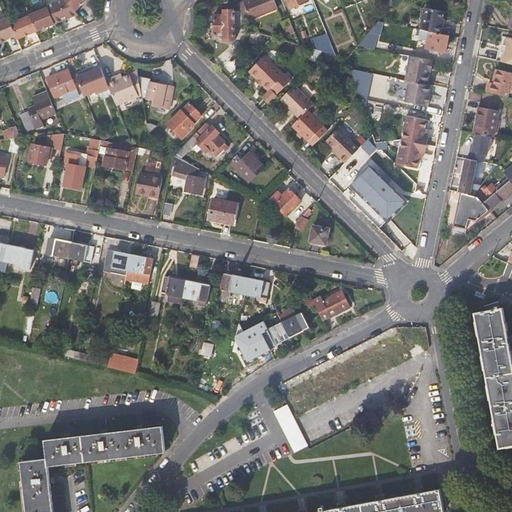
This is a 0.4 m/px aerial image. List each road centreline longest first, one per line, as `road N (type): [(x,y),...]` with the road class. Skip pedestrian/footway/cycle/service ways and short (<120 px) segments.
road 1 (residential): [(401,286),(0,200)]
road 2 (unclassified): [(407,307),(255,386),(195,436),(134,511)]
road 3 (residential): [(167,36),(410,276)]
road 4 (residential): [(477,0),(422,275)]
road 5 (residential): [(429,307),(462,460),(511,491)]
road 6 (residential): [(116,25),(0,72)]
